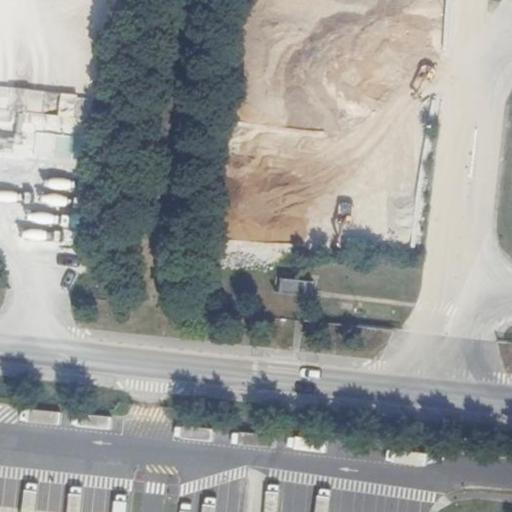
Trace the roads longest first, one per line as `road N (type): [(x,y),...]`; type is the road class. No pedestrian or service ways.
road 1 (unclassified): [(511,403),(0,347)]
road 2 (unknown): [(447,336),(489,63)]
